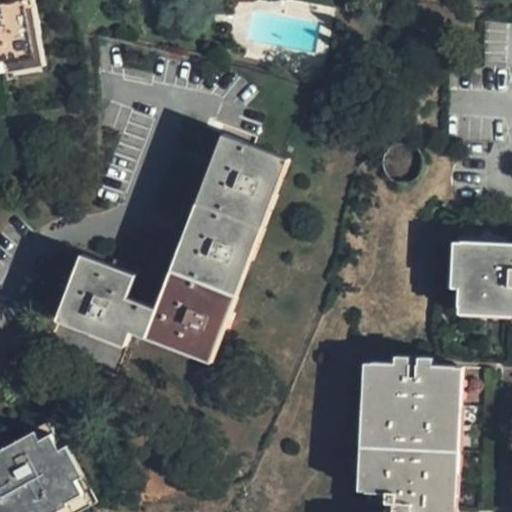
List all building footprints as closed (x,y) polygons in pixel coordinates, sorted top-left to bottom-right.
[(0,0),(0,72),(9,71),(10,78),(52,69),(37,0),(0,0)] [(80,259),(57,318),(128,344),(131,336),(203,364),(280,159),(220,138),(155,312),(124,301),(133,278),(80,259)] [(511,241),(460,239),(457,307),(511,308),(511,241)] [(451,511),(457,366),(370,362),(364,511),(451,511)] [(51,424),(62,446),(71,441),(68,435),(60,419),(51,424)] [(0,511),(92,511),(95,511),(62,446),(51,424),(43,428),(29,435),(25,427),(0,440),(0,511)]
